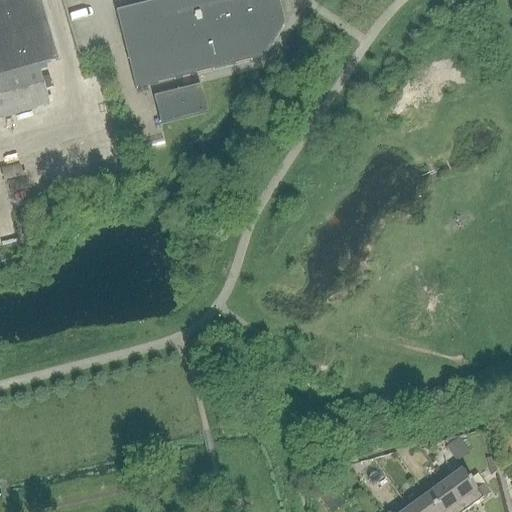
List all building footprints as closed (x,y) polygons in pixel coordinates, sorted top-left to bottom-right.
[(0,0),(0,118),(49,105),(37,66),(57,60),(39,0),(0,0)] [(153,0),(158,20),(119,30),(134,90),(264,58),(284,25),(277,0),(153,0)] [(200,86),(153,98),(160,126),(207,114),(200,86)] [(511,428),(498,432),(505,458),(511,453),(511,428)] [(456,464),(469,454),(458,439),(445,449),(456,464)] [(443,484),(463,511),(465,511),(489,494),(476,476),(468,482),(460,471),(443,484)] [(425,497),(435,511),(463,511),(443,484),(425,497)] [(328,511),(335,511),(343,506),(331,490),(319,499),(328,511)] [(409,511),(435,511),(425,497),(407,509),(409,511)]
